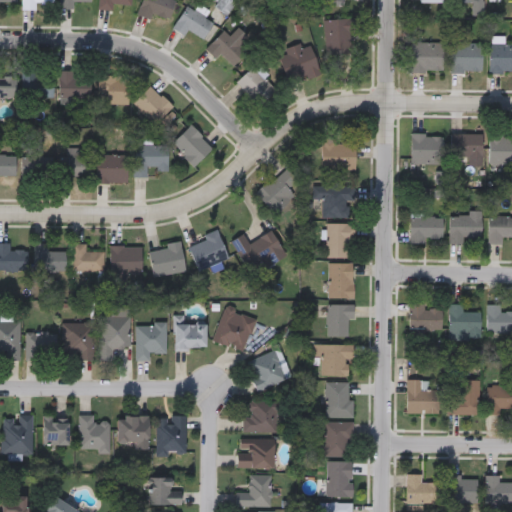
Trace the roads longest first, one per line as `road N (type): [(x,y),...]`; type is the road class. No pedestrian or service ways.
road 1 (residential): [(511,99),(325,99),(164,205),(0,211)]
road 2 (residential): [(384,0),(381,511)]
road 3 (residential): [(257,142),(210,94),(138,49),(0,46)]
road 4 (residential): [(194,389),(172,382),(0,385)]
road 5 (residential): [(511,445),(382,444)]
road 6 (residential): [(511,277),(383,275)]
road 7 (residential): [(205,511),(203,406),(194,389)]
